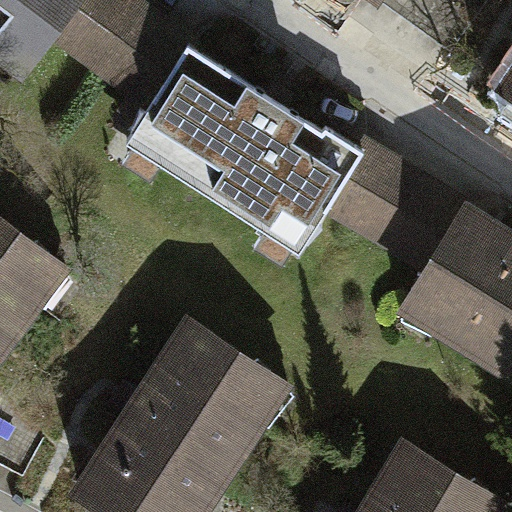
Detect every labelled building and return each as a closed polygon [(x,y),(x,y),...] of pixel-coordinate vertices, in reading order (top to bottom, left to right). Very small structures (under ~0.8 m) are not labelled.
[(52,27),(72,0),(0,0),(0,47),(23,64),(52,27)] [(102,66),(140,8),(129,0),(72,0),(52,27),(102,66)] [(154,101),(190,45),(140,8),(102,66),(154,101)] [(154,101),(132,139),(298,248),(328,202),(361,152),(355,148),(190,45),(154,101)] [(361,140),(355,148),(361,152),(328,202),(379,232),(414,175),(361,140)] [(431,265),(466,204),(414,175),(379,232),(431,265)] [(431,265),(412,297),(511,362),(511,233),(466,204),(431,265)] [(0,340),(59,264),(0,218),(0,340)] [(168,351),(78,484),(120,511),(189,511),(281,377),(187,313),(163,348),(168,351)] [(384,477),(362,511),(489,511),(498,498),(401,439),(379,474),(384,477)]
